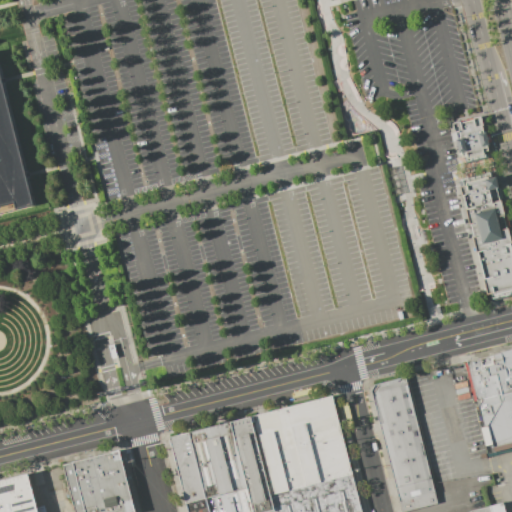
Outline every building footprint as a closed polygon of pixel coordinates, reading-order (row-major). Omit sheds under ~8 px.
[(33,204),(0,73),(0,206),(14,203),(15,209),(33,204)] [(450,125),(481,117),(489,151),(484,152),(486,159),(466,163),(465,159),(458,160),(450,125)] [(490,303),(511,297),(511,248),(499,198),(496,198),(494,189),(496,187),(493,175),(486,178),(486,176),(462,182),(462,185),(458,187),(490,303)] [(108,346),(114,345),(117,357),(111,359),(108,346)] [(465,360),(511,348),(511,451),(489,457),(465,360)] [(400,511),(419,511),(441,507),(406,376),(375,385),(370,393),(400,511)] [(191,511),(365,511),(336,396),(173,438),(191,511)] [(134,511),(75,511),(64,465),(119,451),(134,511)] [(37,511),(0,511),(0,482),(28,475),(37,511)] [(504,511),(501,502),(465,511),(504,511)]
